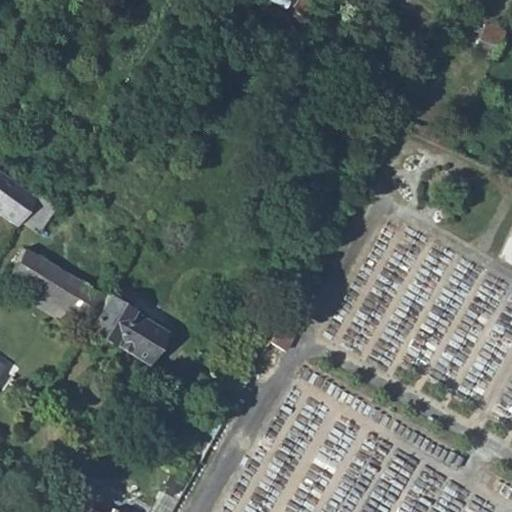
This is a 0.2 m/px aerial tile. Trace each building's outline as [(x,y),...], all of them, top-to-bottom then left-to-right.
[(307,11),(297,29),(303,34),(314,15),(307,11)] [(472,51),(491,58),(503,31),(484,23),(472,51)] [(345,41),(335,58),(376,82),(386,64),(345,41)] [(386,64),(376,82),(400,95),(408,77),(386,64)] [(0,173),(0,213),(14,223),(17,219),(22,212),(32,196),(0,173)] [(32,196),(22,212),(40,224),(53,206),(34,193),(32,196)] [(22,212),(17,219),(36,231),(40,224),(22,212)] [(5,275),(20,283),(63,310),(70,314),(86,287),(21,248),(5,275)] [(63,310),(20,283),(15,293),(56,319),(63,310)] [(86,287),(70,314),(88,324),(105,297),(104,296),(103,297),(86,287)] [(88,324),(86,328),(143,361),(161,331),(105,297),(88,324)] [(283,311),(266,341),(276,346),(277,348),(283,350),(299,321),(283,311)] [(195,344),(191,349),(196,352),(195,353),(207,359),(211,352),(201,346),(201,347),(195,344)] [(208,395),(229,406),(243,380),(230,373),(223,384),(216,380),(213,386),(208,395)]
